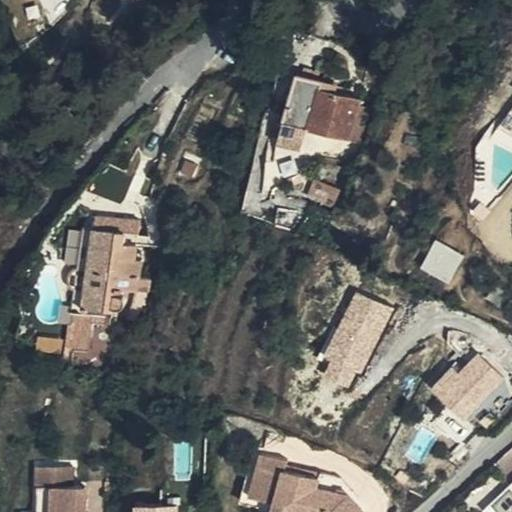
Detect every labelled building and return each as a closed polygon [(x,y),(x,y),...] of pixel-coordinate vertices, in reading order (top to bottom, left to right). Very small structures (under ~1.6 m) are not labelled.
[(219,73),(230,81),(240,68),(230,60),(219,73)] [(293,91),(290,99),(303,105),(307,97),(293,91)] [(284,97),(264,143),(271,145),(290,99),(284,97)] [(271,145),(264,143),(256,163),(280,174),(288,155),(339,176),(355,141),(342,135),(344,129),(319,118),(307,114),(309,108),(303,105),(290,99),(271,145)] [(307,114),(319,118),(321,113),(309,108),(307,114)] [(198,127),(212,136),(217,127),(203,119),(198,127)] [(285,225),(307,236),(315,221),(293,209),(285,225)] [(95,222),(90,263),(97,262),(101,223),(95,222)] [(97,262),(90,263),(86,264),(80,267),(78,274),(79,281),(86,288),(85,302),(122,307),(122,305),(130,304),(134,301),(134,296),(131,292),(124,289),(125,284),(146,286),(150,257),(144,255),(146,240),(131,238),(132,227),(101,223),(97,262)] [(440,234),(424,262),(452,278),(468,251),(440,234)] [(91,345),(94,342),(95,322),(80,320),(79,349),(91,345)] [(511,337),(497,347),(511,366),(511,337)] [(507,387),(511,383),(511,370),(501,359),(490,368),(507,387)] [(455,430),(499,393),(477,367),(457,384),(449,374),(425,395),(455,430)] [(366,511),(349,493),(318,480),(320,470),(287,463),(289,456),(263,451),(253,494),(277,500),(277,504),(294,508),(293,511),(294,511),(366,511)] [(87,511),(89,483),(75,483),(76,463),(41,461),(39,511),(87,511)] [(484,505),(499,493),(488,481),(474,494),(484,505)] [(181,511),(182,500),(139,499),(139,511),(181,511)]
